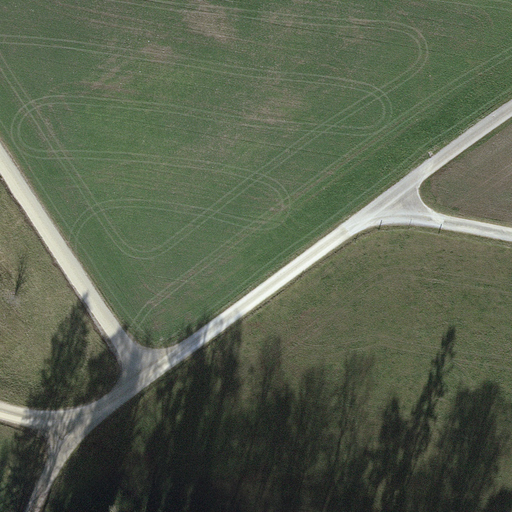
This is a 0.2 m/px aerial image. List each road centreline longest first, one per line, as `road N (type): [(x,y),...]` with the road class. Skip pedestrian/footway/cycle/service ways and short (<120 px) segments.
road 1 (track): [(85,423),(389,204),(511,228)]
road 2 (track): [(0,153),(144,376)]
road 3 (residential): [(511,112),(389,204)]
